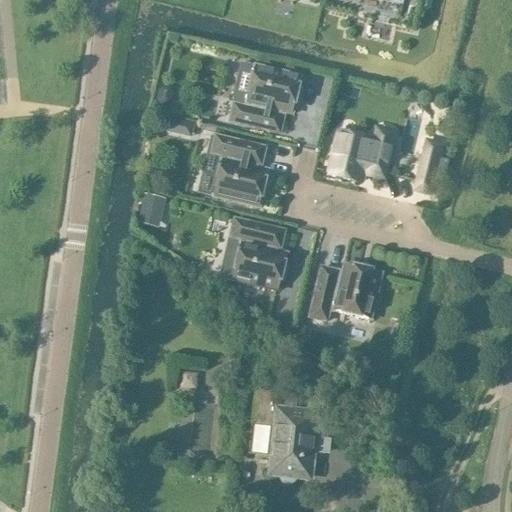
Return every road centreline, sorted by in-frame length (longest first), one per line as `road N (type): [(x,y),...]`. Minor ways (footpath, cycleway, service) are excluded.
road 1 (residential): [(35,511),(104,0)]
road 2 (residential): [(489,511),(511,385)]
